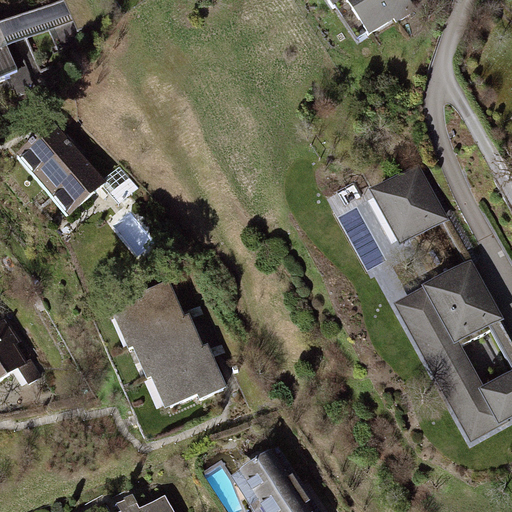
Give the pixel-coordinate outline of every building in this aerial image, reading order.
[(0,30),(0,86),(22,77),(8,56),(52,34),(59,52),(85,45),(80,35),(105,26),(91,0),(64,0),(66,3),(2,34),(0,30)] [(329,0),(339,14),(349,7),(369,38),(417,10),(410,0),(329,0)] [(55,130),(20,161),(52,197),(49,200),(68,221),(102,191),(116,207),(136,189),(118,169),(102,183),(55,130)] [(420,172),(367,199),(395,253),(448,225),(420,172)] [(471,267),(396,308),(472,448),(511,427),(511,380),(487,394),(463,350),(504,328),(471,267)] [(139,305),(107,318),(123,357),(128,355),(141,388),(146,385),(160,417),(193,403),(195,408),(224,396),(206,352),(200,355),(187,322),(182,324),(167,287),(137,300),(139,305)] [(8,323),(0,327),(0,383),(17,373),(27,388),(41,379),(31,362),(26,365),(15,348),(21,345),(8,323)] [(245,511),(317,511),(278,454),(228,485),(245,511)] [(135,511),(131,502),(112,511),(168,511),(163,502),(144,511),(135,511)]
